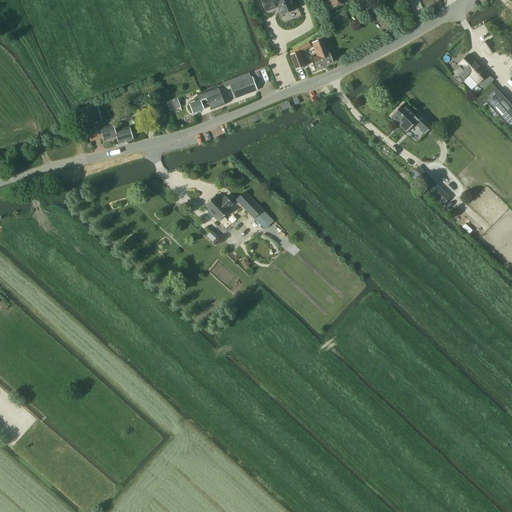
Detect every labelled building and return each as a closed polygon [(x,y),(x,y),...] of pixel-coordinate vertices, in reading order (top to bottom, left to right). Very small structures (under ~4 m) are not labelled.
[(260,0),(266,12),(278,8),(281,16),(295,10),(291,0),(260,0)] [(328,0),(332,8),(345,3),(343,0),(328,0)] [(317,57),(310,59),(315,70),(333,63),(329,52),(328,53),(323,40),(312,44),(317,57)] [(488,56),(495,51),(488,41),(481,45),(488,56)] [(309,43),(298,49),(301,53),(311,47),(309,43)] [(290,55),(292,61),(296,70),(304,67),(299,52),(290,55)] [(479,66),(468,55),(459,65),(460,66),(454,72),(463,82),(464,81),(469,75),(479,66)] [(479,66),(469,75),(464,81),(472,90),(478,84),(484,90),(493,81),(479,66)] [(234,99),(255,90),(250,78),(229,87),(234,99)] [(475,99),(474,100),(480,108),(481,107),(483,106),(487,103),(506,125),(511,132),(511,106),(492,84),(475,99)] [(199,101),(188,105),(192,114),(203,110),(202,107),(208,104),(211,111),(225,105),(219,90),(205,95),(198,97),(199,101)] [(174,100),(167,103),(170,111),(177,109),(174,100)] [(403,105),(391,117),(397,123),(396,123),(406,133),(415,124),(425,134),(432,127),(418,113),(415,116),(403,105)] [(85,124),(100,119),(97,107),(81,112),(85,124)] [(118,144),(132,139),(129,128),(115,132),(112,125),(100,129),(104,141),(116,137),(118,144)] [(441,207),(449,199),(417,168),(409,176),(441,207)] [(245,193),(236,201),(253,219),(262,211),(245,193)] [(230,210),(228,208),(232,205),(225,197),(220,202),(215,196),(204,207),(209,212),(207,214),(212,219),(213,218),(218,223),(230,210)] [(461,224),(464,220),(458,214),(454,218),(461,224)]
